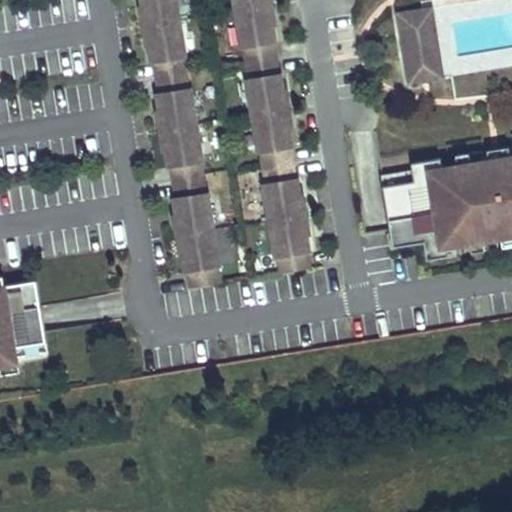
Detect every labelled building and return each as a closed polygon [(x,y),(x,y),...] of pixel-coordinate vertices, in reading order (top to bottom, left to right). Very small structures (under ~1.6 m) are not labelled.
[(146,0),(147,7),(145,7),(147,18),(149,18),(152,35),(150,36),(151,47),(154,46),(156,63),(159,63),(164,94),(161,94),(164,111),(162,112),(163,123),(166,122),(169,140),(166,140),(168,151),(170,151),(173,168),(176,168),(180,198),(178,198),(181,216),(178,216),(180,227),(182,227),(185,244),(183,245),(184,256),(187,255),(190,273),(192,272),(195,288),(224,283),(222,268),(224,267),(213,193),(210,194),(205,163),(208,163),(196,89),(194,89),(189,59),(191,58),(182,0),(146,0)] [(275,0),(236,0),(277,271),(316,265),(275,0)] [(428,10),(402,14),(414,84),(439,80),(428,11),(428,10)] [(436,10),(428,11),(439,80),(447,79),(436,10)] [(419,182),(388,187),(397,248),(428,243),(430,251),(445,249),(446,258),(460,256),(459,246),(474,244),(475,254),(489,252),(488,242),(511,237),(511,158),(475,164),(474,155),(460,157),(462,167),(447,169),(445,159),(431,161),(433,171),(418,174),(419,182)] [(431,161),(416,164),(418,174),(433,171),(431,161)] [(445,249),(430,251),(431,261),(446,258),(445,249)] [(8,276),(0,276),(0,287),(9,286),(8,276)] [(0,365),(22,362),(20,347),(50,342),(40,281),(9,286),(0,287),(0,365)]
